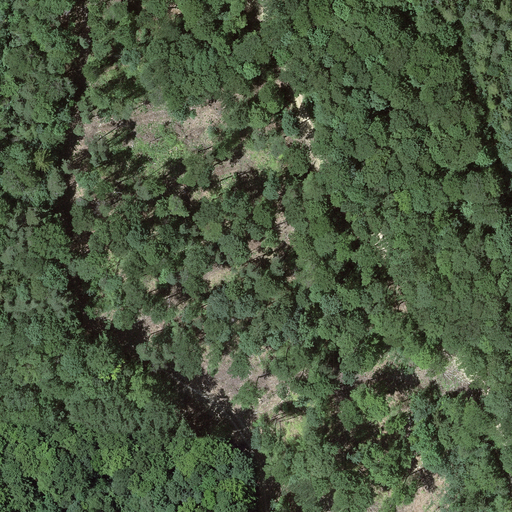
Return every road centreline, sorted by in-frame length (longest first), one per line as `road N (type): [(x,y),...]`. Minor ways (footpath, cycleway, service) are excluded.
road 1 (track): [(268,511),(261,462),(230,413),(97,320),(78,291),(66,202),(84,31),(47,106),(0,170)]
road 2 (track): [(259,0),(336,185),(486,389),(511,467)]
road 3 (track): [(511,177),(463,46),(467,0)]
